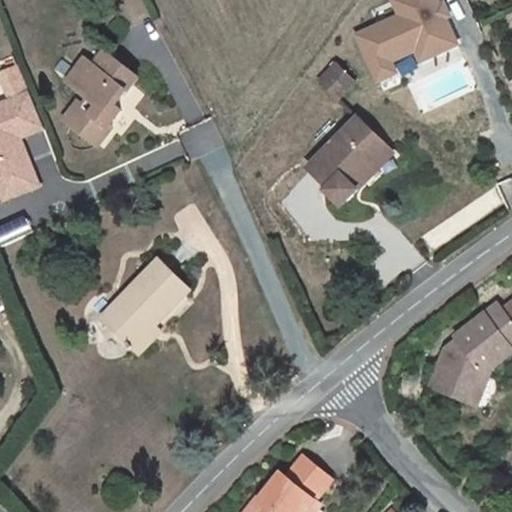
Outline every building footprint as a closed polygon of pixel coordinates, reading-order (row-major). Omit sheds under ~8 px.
[(403,17),(359,37),(378,78),(396,70),(393,63),(418,51),(423,63),(459,46),(448,21),(441,7),(438,0),(398,0),(395,1),(403,17)] [(446,5),(441,7),(448,21),(452,19),(446,5)] [(97,68),(101,71),(110,59),(106,55),(97,68)] [(69,124),(101,147),(115,129),(113,126),(123,112),(118,108),(138,79),(110,59),(101,71),(97,68),(90,64),(73,86),(90,99),(84,108),(82,106),(69,124)] [(70,84),(73,86),(90,64),(86,61),(70,84)] [(320,84),(339,101),(357,83),(338,65),(320,84)] [(396,70),(378,78),(380,82),(398,74),(396,70)] [(3,78),(13,105),(32,97),(21,71),(3,78)] [(13,105),(0,109),(0,190),(5,204),(40,190),(26,155),(21,153),(17,143),(21,141),(46,132),(32,97),(13,105)] [(66,121),(69,124),(82,106),(78,104),(66,121)] [(360,191),(356,187),(392,151),(359,120),(311,170),(330,189),(328,192),(344,208),(360,191)] [(21,141),(17,143),(21,153),(26,155),(21,141)] [(392,151),(356,187),(360,191),(396,156),(392,151)] [(156,338),(151,332),(156,327),(190,291),(160,262),(105,319),(141,354),(155,340),(156,338)] [(446,352),(432,388),(470,402),(483,372),(486,374),(494,367),(511,352),(511,304),(504,311),(500,307),(458,339),(459,342),(446,352)] [(156,327),(151,332),(156,338),(159,335),(162,332),(156,327)] [(483,372),(470,402),(478,406),(494,367),(486,374),(483,372)] [(259,498),(247,511),(307,511),(315,503),(332,481),(304,459),(287,479),(282,475),(262,501),(259,498)] [(307,511),(317,511),(320,508),(315,503),(307,511)]
